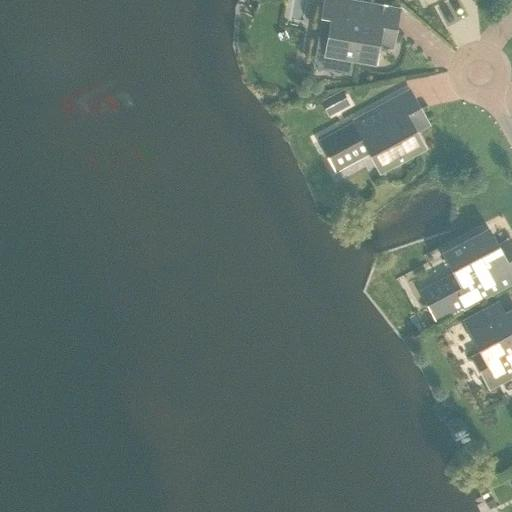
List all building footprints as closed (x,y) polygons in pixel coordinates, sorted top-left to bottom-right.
[(330,33),(326,55),(375,64),(378,46),(392,48),(399,10),(342,0),(325,0),(320,32),(330,33)] [(328,115),(349,105),(341,90),(320,100),(328,115)] [(415,132),(428,125),(419,110),(387,127),(377,108),(353,121),(353,122),(319,140),(330,161),(348,151),(353,160),(369,151),(380,172),(415,153),(416,155),(426,149),(421,139),(419,140),(415,132)] [(497,247),(488,230),(444,254),(455,273),(440,281),(445,291),(426,301),(437,320),(461,307),(462,309),(511,282),(511,244),(509,240),(497,247)] [(482,353),(473,357),(490,388),(511,376),(511,311),(504,315),(497,303),(465,321),(482,353)]
